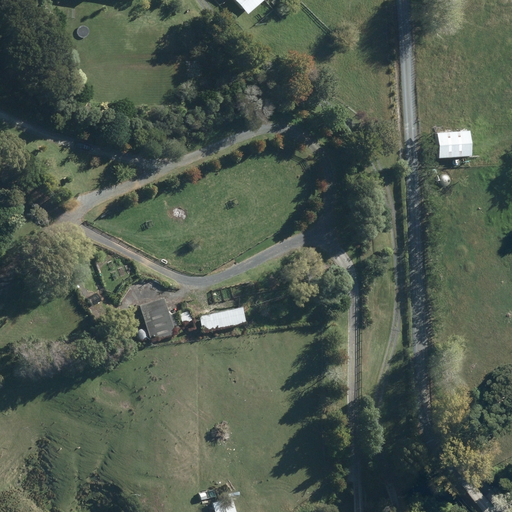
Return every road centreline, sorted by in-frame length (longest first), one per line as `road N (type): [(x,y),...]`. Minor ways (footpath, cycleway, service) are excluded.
road 1 (unknown): [(391,511),(355,174),(341,145),(282,133),(88,221)]
road 2 (unknown): [(88,221),(168,271),(208,285),(245,282),(287,265),(360,220)]
